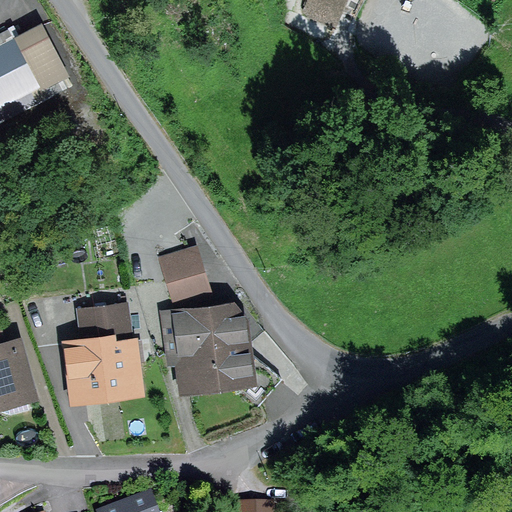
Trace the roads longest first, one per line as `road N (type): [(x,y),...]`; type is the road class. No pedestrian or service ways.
road 1 (residential): [(376,378),(325,363),(284,331),(64,0)]
road 2 (residential): [(376,378),(243,450),(201,462),(0,462)]
road 3 (residential): [(511,324),(376,378)]
